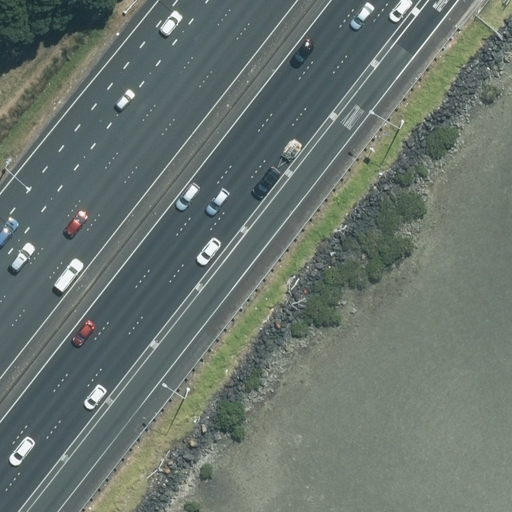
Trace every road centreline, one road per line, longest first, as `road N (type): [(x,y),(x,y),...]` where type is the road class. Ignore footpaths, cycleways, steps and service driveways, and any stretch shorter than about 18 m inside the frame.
road 1 (motorway): [(360,0),(0,461)]
road 2 (motorway): [(0,340),(267,0)]
